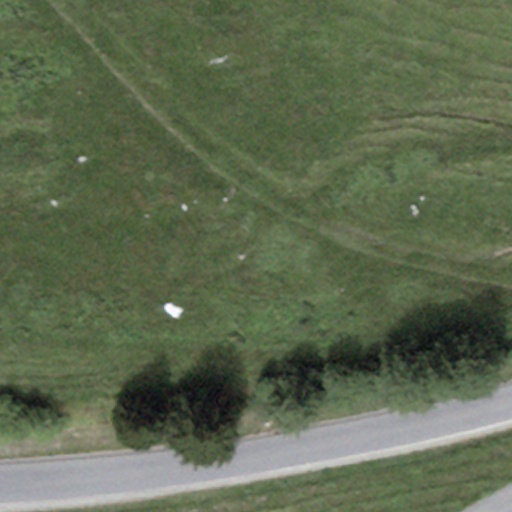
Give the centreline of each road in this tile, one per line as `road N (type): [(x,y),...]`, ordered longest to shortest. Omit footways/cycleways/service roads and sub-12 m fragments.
road 1 (track): [(41,0),(166,123),(262,202),(395,260),(511,285)]
road 2 (tertiary): [(511,401),(256,454),(0,482)]
